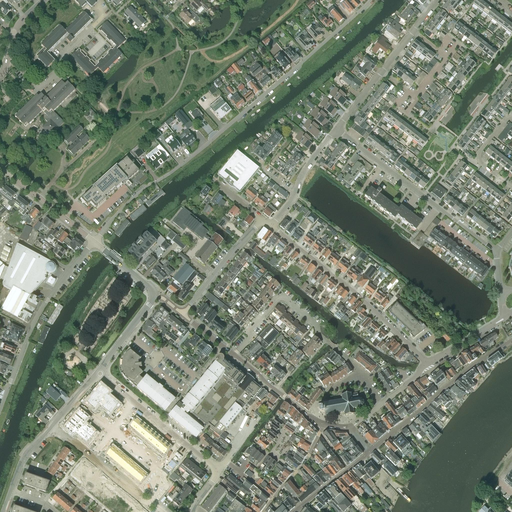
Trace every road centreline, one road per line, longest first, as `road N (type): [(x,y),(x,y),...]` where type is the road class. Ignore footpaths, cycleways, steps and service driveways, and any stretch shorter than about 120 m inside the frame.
road 1 (residential): [(94,242),(131,199),(178,168),(370,0)]
road 2 (residential): [(426,363),(272,226)]
road 3 (residential): [(0,409),(38,313),(94,242)]
road 4 (residential): [(369,452),(511,339)]
road 5 (unknown): [(172,25),(218,61),(298,0)]
road 6 (tertiary): [(219,470),(98,371)]
road 7 (tertiary): [(51,426),(164,511)]
road 8 (residential): [(326,340),(281,294),(234,355)]
road 9 (residential): [(182,313),(262,219)]
